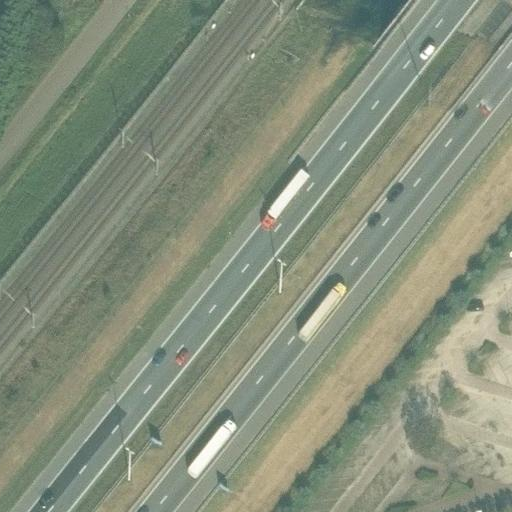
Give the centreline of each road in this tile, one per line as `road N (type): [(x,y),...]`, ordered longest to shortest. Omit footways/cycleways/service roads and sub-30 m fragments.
road 1 (motorway): [(455,0),(31,511)]
road 2 (motorway): [(142,511),(511,66)]
road 3 (unclassified): [(0,150),(120,0)]
